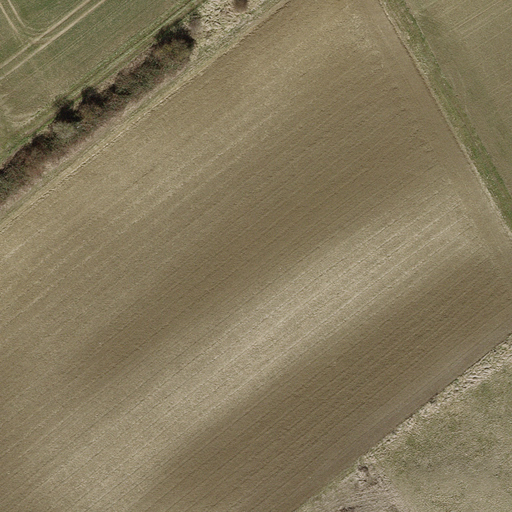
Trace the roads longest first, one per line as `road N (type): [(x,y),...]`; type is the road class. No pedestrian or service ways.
road 1 (track): [(193,0),(0,152)]
road 2 (track): [(400,0),(511,208)]
